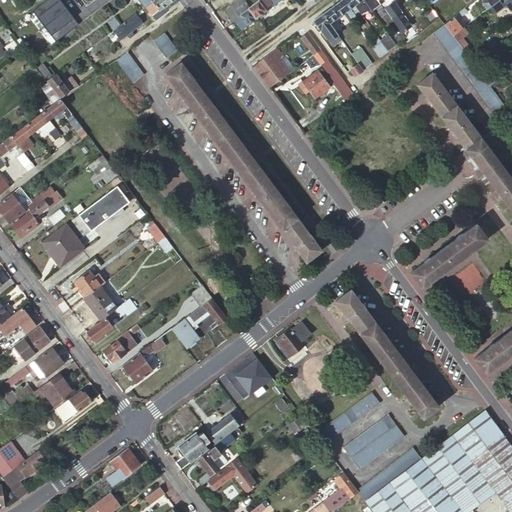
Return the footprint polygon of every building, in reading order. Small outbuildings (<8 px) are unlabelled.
[(155,0),(145,8),(154,19),(161,13),(160,11),(171,2),(172,5),(178,1),(176,0),(155,0)] [(225,13),(232,22),(235,21),(250,9),(242,0),(238,0),(231,5),(233,7),(225,13)] [(282,0),(281,0),(261,0),(250,9),(235,21),(242,31),(268,11),(267,10),(273,5),(274,7),(282,0)] [(357,9),(350,0),(342,0),(339,2),(347,12),(349,15),(357,9)] [(367,7),(362,0),(350,0),(357,9),(359,12),(360,12),(365,8),(368,12),(370,10),(367,7)] [(381,0),(378,2),(408,42),(417,35),(390,0),(381,0)] [(511,0),(499,0),(495,3),(492,6),(490,7),(495,14),(506,6),(508,9),(511,10),(511,0)] [(160,11),(161,13),(172,5),(171,2),(160,11)] [(347,12),(339,2),(323,15),(330,25),(347,12)] [(486,11),(490,7),(492,6),(490,2),(487,4),(484,2),(481,4),(486,11)] [(464,8),(457,14),(460,18),(467,12),(464,8)] [(359,12),(357,9),(349,15),(351,18),(359,12)] [(436,16),(432,10),(426,15),(431,20),(436,16)] [(137,14),(114,31),(121,41),(144,23),(137,14)] [(443,25),(452,37),(464,28),(466,26),(460,18),(457,14),(443,25)] [(330,25),(323,15),(314,21),(310,27),(311,28),(316,25),(333,47),(342,41),(338,36),(330,25)] [(491,114),(503,105),(502,104),(489,87),(483,79),(461,49),(452,37),(443,25),(431,34),(491,114)] [(12,33),(9,29),(8,27),(6,28),(0,32),(0,37),(2,40),(12,33)] [(464,28),(452,37),(461,49),(467,45),(462,38),(468,34),(464,28)] [(165,58),(176,50),(163,33),(152,41),(165,58)] [(388,53),(396,46),(386,33),(384,34),(386,38),(380,42),(388,53)] [(319,51),(307,35),(300,40),(312,56),(319,51)] [(380,59),(388,53),(380,42),(378,39),(372,43),(375,47),(372,49),(380,59)] [(11,56),(21,49),(15,40),(5,48),(11,56)] [(363,72),(372,65),(360,49),(352,55),(358,65),(363,72)] [(126,52),(115,61),(131,83),(143,74),(126,52)] [(252,66),(269,88),(287,74),(271,52),(252,66)] [(319,70),(328,63),(324,58),(315,65),(319,70)] [(42,63),(36,68),(36,69),(46,82),(52,77),(42,63)] [(166,74),(190,106),(205,95),(181,63),(166,74)] [(358,65),(350,72),(355,78),(363,72),(358,65)] [(320,71),(317,73),(326,85),(328,84),(324,78),(325,77),(320,71)] [(326,85),(317,73),(315,72),(299,84),(312,101),(328,89),(326,85)] [(441,118),(456,107),(432,74),(416,85),(441,118)] [(61,101),(75,91),(67,80),(62,83),(56,75),(52,77),(46,82),(56,94),(60,100),(61,101)] [(489,87),(502,104),(509,99),(496,81),(489,87)] [(60,100),(56,94),(37,109),(41,114),(44,112),(60,100)] [(213,137),(228,126),(205,95),(190,106),(213,137)] [(67,108),(61,101),(60,100),(44,112),(50,121),(57,116),(67,108)] [(479,137),(456,107),(441,118),(464,149),(479,137)] [(70,113),(67,108),(57,116),(59,118),(62,119),(65,116),(70,113)] [(50,121),(44,112),(41,114),(27,125),(34,133),(39,129),(50,121)] [(65,116),(79,135),(83,140),(88,136),(70,113),(65,116)] [(50,121),(39,129),(45,137),(50,133),(56,129),(50,121)] [(12,136),(18,145),(21,148),(24,153),(34,146),(28,138),(34,133),(27,125),(12,136)] [(213,137),(233,164),(248,153),(228,126),(213,137)] [(59,145),(65,140),(56,129),(50,133),(59,145)] [(11,151),(18,145),(12,136),(3,142),(4,144),(0,147),(0,158),(10,150),(11,151)] [(483,142),(479,137),(464,149),(468,154),(481,171),(488,180),(503,169),(496,159),(483,142)] [(23,167),(31,161),(24,153),(21,148),(16,151),(18,153),(14,156),(23,167)] [(258,198),(273,186),(248,153),(233,164),(258,198)] [(110,165),(103,156),(91,165),(97,174),(110,165)] [(119,177),(110,165),(97,174),(106,186),(119,177)] [(511,180),(503,169),(488,180),(511,211),(511,180)] [(0,194),(9,187),(0,174),(0,194)] [(79,214),(91,231),(101,224),(129,203),(117,186),(79,214)] [(281,229),(296,218),(273,186),(258,198),(281,229)] [(13,192),(11,193),(23,209),(26,207),(31,203),(19,187),(13,192)] [(29,211),(54,193),(50,187),(32,201),(32,202),(31,203),(26,207),(29,211)] [(29,211),(11,224),(19,234),(21,236),(31,229),(30,227),(34,223),(38,221),(34,216),(49,205),(54,205),(64,197),(58,189),(54,193),(29,211)] [(23,209),(11,193),(0,201),(0,209),(9,222),(24,211),(23,209)] [(383,204),(377,195),(366,203),(373,212),(383,204)] [(50,218),(54,224),(66,215),(62,210),(50,218)] [(78,241),(91,231),(79,214),(66,224),(78,241)] [(320,250),(296,218),(281,229),(305,261),(320,250)] [(165,238),(151,219),(146,224),(150,229),(146,232),(156,245),(165,238)] [(84,249),(78,241),(66,224),(42,242),(60,266),(84,249)] [(475,224),(442,249),(454,264),(487,239),(475,224)] [(454,264),(442,249),(410,273),(421,288),(454,264)] [(72,283),(84,299),(104,284),(96,273),(89,278),(86,273),(72,283)] [(104,284),(84,299),(100,320),(105,316),(120,305),(114,297),(122,291),(112,278),(104,284)] [(212,299),(203,287),(192,295),(201,307),(212,299)] [(351,291),(336,302),(424,418),(438,408),(351,291)] [(139,306),(132,296),(120,305),(105,316),(108,320),(116,314),(119,318),(124,314),(125,316),(139,306)] [(184,320),(193,331),(198,327),(196,325),(209,316),(217,326),(227,319),(212,299),(201,307),(184,320)] [(34,325),(22,308),(0,324),(0,328),(4,333),(19,322),(26,331),(34,325)] [(100,320),(94,324),(95,325),(87,331),(93,339),(112,326),(108,320),(105,316),(100,320)] [(171,329),(187,350),(199,339),(193,331),(184,320),(171,329)] [(294,326),(273,342),(288,361),(308,345),(305,341),(313,335),(303,323),(296,328),(294,326)] [(137,324),(116,339),(117,340),(104,350),(107,353),(105,354),(108,358),(110,357),(113,362),(131,348),(124,339),(139,328),(137,324)] [(49,341),(38,326),(13,345),(25,360),(49,341)] [(511,353),(511,342),(506,334),(474,358),(485,374),(511,353)] [(159,338),(148,346),(153,352),(154,354),(165,346),(159,338)] [(148,346),(139,353),(141,355),(144,353),(149,355),(153,352),(148,346)] [(63,364),(51,347),(15,375),(18,379),(29,371),(31,374),(35,372),(39,377),(44,373),(46,377),(63,364)] [(139,353),(122,365),(136,384),(153,371),(141,355),(139,353)] [(271,378),(253,353),(235,366),(240,372),(229,381),(243,399),(271,378)] [(240,372),(235,366),(224,374),(229,381),(240,372)] [(62,381),(58,374),(39,388),(54,409),(73,395),(62,381)] [(13,376),(3,384),(6,387),(16,380),(13,376)] [(73,395),(75,393),(65,379),(62,381),(73,395)] [(17,393),(22,401),(34,392),(28,384),(17,393)] [(63,421),(90,401),(83,392),(82,393),(80,391),(55,410),(63,421)] [(379,405),(371,393),(314,434),(323,446),(379,405)] [(511,511),(511,447),(485,411),(424,458),(421,460),(366,502),(369,506),(373,511),(462,511),(452,497),(448,500),(447,498),(466,484),(465,483),(495,462),(501,470),(486,480),(496,493),(509,511),(511,511)] [(239,427),(243,424),(234,412),(220,423),(219,422),(215,425),(216,426),(207,433),(216,445),(239,427)] [(308,426),(298,413),(285,423),(295,437),(308,426)] [(388,416),(343,450),(359,471),(404,438),(388,416)] [(88,446),(103,435),(98,427),(83,439),(88,446)] [(216,445),(212,447),(214,449),(199,460),(208,473),(209,474),(223,463),(218,455),(222,452),(219,449),(243,431),(239,427),(216,445)] [(186,456),(175,463),(181,471),(207,451),(202,445),(208,440),(204,435),(199,439),(194,434),(179,446),(186,456)] [(0,449),(0,473),(2,476),(24,459),(11,441),(0,449)] [(122,478),(140,465),(135,459),(138,457),(135,453),(133,455),(128,449),(110,462),(116,471),(121,478),(122,478)] [(366,502),(421,460),(413,450),(357,491),(366,502)] [(4,478),(18,498),(26,492),(19,482),(45,461),(38,452),(27,460),(28,461),(4,478)] [(256,486),(236,460),(213,479),(208,482),(215,491),(234,477),(246,493),(256,486)] [(462,511),(471,511),(496,493),(486,480),(501,470),(495,462),(465,483),(466,484),(447,498),(448,500),(452,497),(462,511)] [(226,467),(223,463),(209,474),(212,477),(226,467)] [(121,478),(116,471),(106,478),(112,485),(121,478)] [(208,473),(198,481),(202,487),(208,482),(213,479),(212,477),(209,474),(208,473)] [(358,494),(344,475),(337,481),(344,490),(351,499),(358,494)] [(344,490),(337,481),(335,483),(342,492),(344,490)] [(159,487),(144,498),(149,504),(163,493),(159,487)] [(0,509),(11,508),(8,489),(0,489),(0,509)] [(334,511),(351,499),(344,490),(342,492),(324,505),(323,504),(312,511),(334,511)] [(120,506),(110,492),(94,505),(83,511),(111,511),(112,511),(120,506)]
